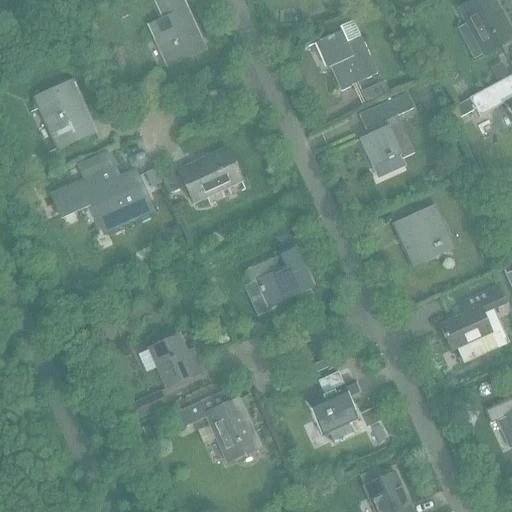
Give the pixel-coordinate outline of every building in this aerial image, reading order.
[(181,0),(154,0),(164,19),(149,26),(168,66),(205,49),(181,0)] [(484,56),(511,41),(511,32),(494,0),(478,0),(459,10),(484,56)] [(340,29),(341,32),(318,43),(340,91),(377,75),(353,23),(340,29)] [(511,76),(505,80),(469,99),(479,116),(503,103),(511,119),(511,76)] [(58,150),(96,133),(73,82),(35,99),(58,150)] [(383,82),(361,92),(366,104),(389,93),(383,82)] [(401,160),(414,154),(397,116),(413,109),(406,93),(358,115),(365,130),(368,136),(359,140),(372,168),(399,156),(401,160)] [(193,203),(241,181),(227,149),(178,171),(193,203)] [(85,182),(51,197),(61,219),(90,206),(104,235),(153,213),(134,172),(117,180),(105,155),(78,168),(85,182)] [(420,255),(449,241),(434,207),(393,226),(412,267),(423,262),(420,255)] [(291,290),(308,282),(294,250),(244,272),(250,285),(255,283),(267,310),(295,297),(291,290)] [(465,315),(440,326),(450,350),(457,347),(464,364),(483,356),(476,339),(491,332),(494,340),(505,335),(493,308),(503,303),(496,288),(460,304),(465,315)] [(149,350),(165,385),(167,389),(203,373),(196,359),(189,362),(178,337),(149,350)] [(323,395),(306,403),(321,437),(359,420),(349,399),(360,394),(353,381),(343,386),(337,373),(317,382),(323,395)] [(131,421),(164,406),(158,392),(125,407),(131,421)] [(511,398),(487,409),(489,424),(496,421),(508,448),(511,446),(511,398)] [(227,464),(260,449),(237,401),(205,416),(227,464)] [(201,421),(194,406),(173,416),(179,431),(201,421)] [(376,468),(359,476),(364,487),(363,488),(374,511),(407,511),(403,501),(406,500),(394,474),(381,479),(376,468)]
